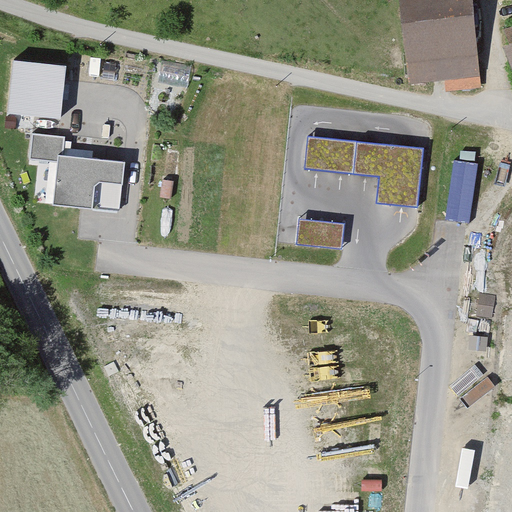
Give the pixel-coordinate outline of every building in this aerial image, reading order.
[(401,0),(410,82),(478,74),(469,0),(401,0)] [(65,70),(14,65),(9,116),(59,121),(65,70)] [(33,136),(30,164),(58,166),(53,206),(92,210),(94,190),(100,184),(120,186),(122,164),(62,157),(63,139),(33,136)] [(356,174),(359,145),(344,144),(320,141),(309,140),(306,169),(317,170),(341,173),(356,174)] [(359,145),(356,174),(366,175),(380,176),(377,202),(400,205),(416,206),(422,152),(405,150),(369,146),(359,145)] [(300,222),(297,246),(341,250),(343,227),(336,226),(311,223),(300,222)] [(362,511),(363,491),(349,490),(348,510),(362,511)]
